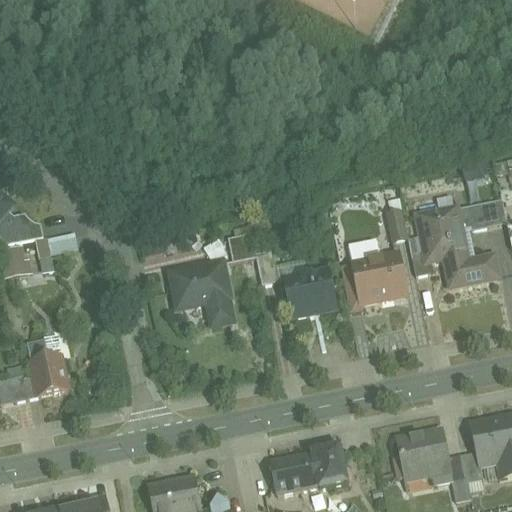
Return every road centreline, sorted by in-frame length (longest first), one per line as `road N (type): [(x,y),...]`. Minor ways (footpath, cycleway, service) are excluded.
road 1 (secondary): [(154,441),(511,368)]
road 2 (residential): [(154,441),(106,242),(0,149)]
road 3 (secondary): [(0,473),(154,441)]
